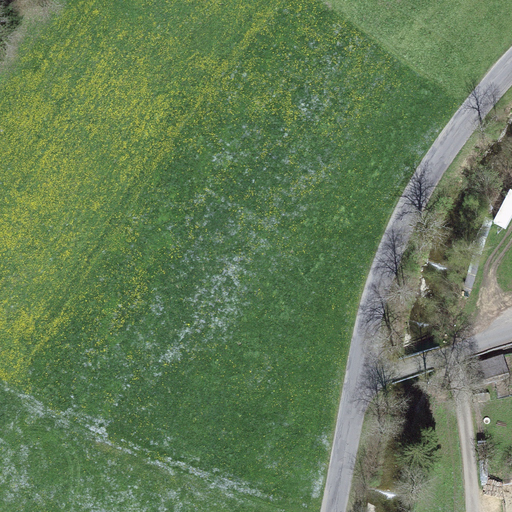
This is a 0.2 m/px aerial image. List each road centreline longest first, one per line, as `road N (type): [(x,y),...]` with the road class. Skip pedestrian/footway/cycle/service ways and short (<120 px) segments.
road 1 (unclassified): [(511,62),(429,169),(400,222),(379,283),(334,511)]
road 2 (track): [(469,511),(452,351)]
road 3 (track): [(511,331),(358,380)]
